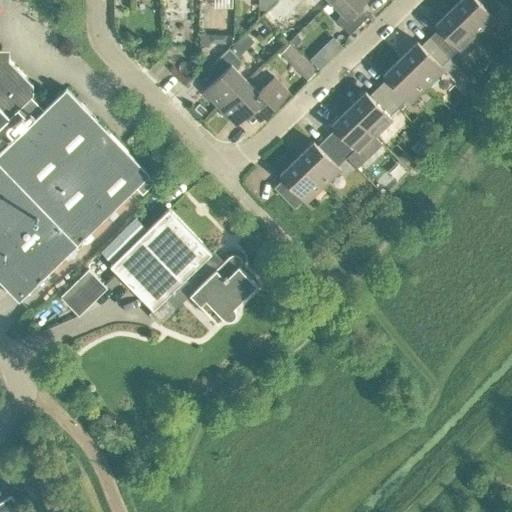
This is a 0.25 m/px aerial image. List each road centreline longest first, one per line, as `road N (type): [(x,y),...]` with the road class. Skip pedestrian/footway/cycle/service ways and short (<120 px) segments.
road 1 (residential): [(408,0),(224,175)]
road 2 (residential): [(224,175),(102,49),(95,0)]
